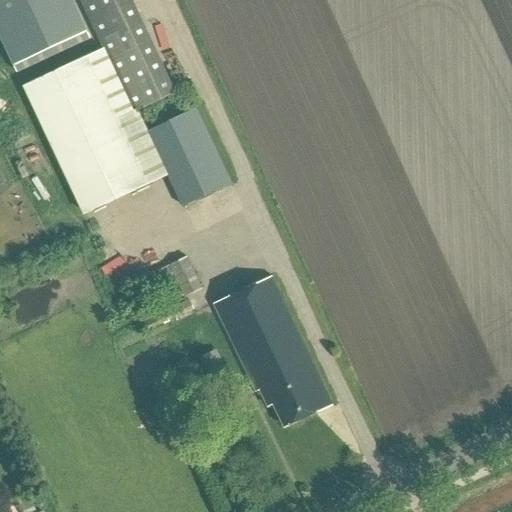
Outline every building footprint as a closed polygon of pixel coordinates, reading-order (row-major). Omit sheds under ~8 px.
[(89,33),(73,0),(0,0),(0,35),(15,68),(89,33)] [(81,0),(104,49),(25,87),(85,217),(169,177),(184,208),(231,185),(196,110),(150,132),(140,110),(178,92),(134,0),(81,0)] [(189,259),(172,267),(188,298),(204,289),(189,259)] [(261,390),(269,407),(275,405),(286,428),(333,406),(272,278),(215,305),(256,393),(261,390)] [(162,308),(167,318),(191,307),(186,296),(162,308)] [(139,319),(144,329),(166,319),(161,308),(139,319)] [(31,511),(35,510),(27,492),(16,497),(22,511),(31,511)]
